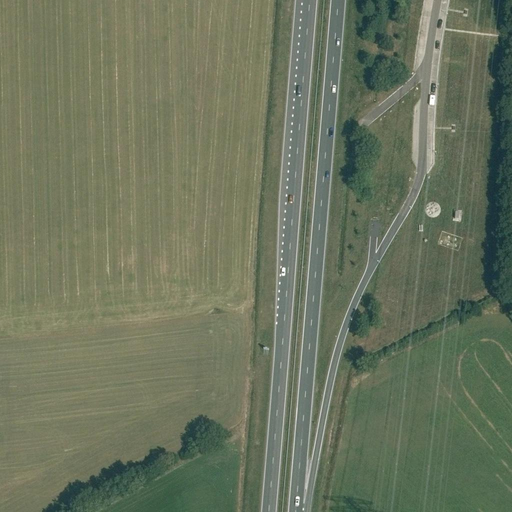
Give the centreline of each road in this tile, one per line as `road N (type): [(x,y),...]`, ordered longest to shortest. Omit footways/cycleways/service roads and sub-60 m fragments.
road 1 (trunk): [(309,0),(268,511)]
road 2 (trunk): [(297,495),(338,0)]
road 3 (trunk): [(297,495),(308,484),(344,327),(371,268)]
